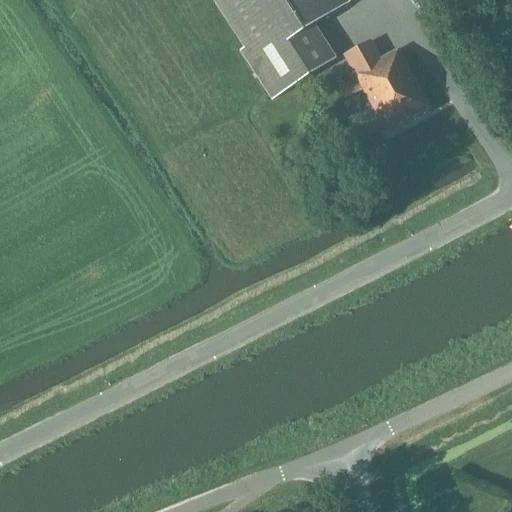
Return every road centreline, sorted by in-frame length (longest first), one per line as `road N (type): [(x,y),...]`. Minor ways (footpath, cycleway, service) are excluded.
road 1 (unclassified): [(0,454),(511,198)]
road 2 (track): [(393,0),(511,173)]
road 3 (unclassified): [(338,451),(511,377)]
road 4 (unclassified): [(181,511),(338,451)]
